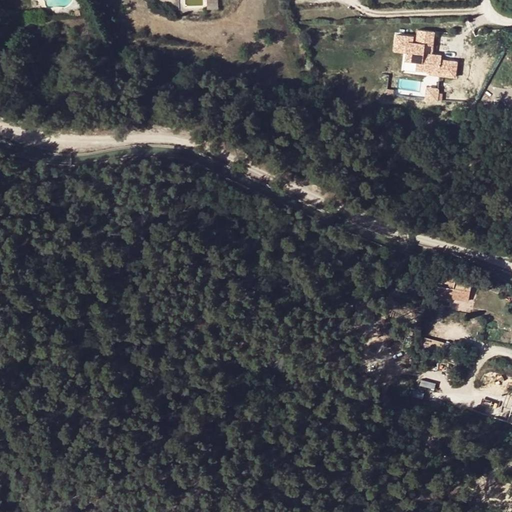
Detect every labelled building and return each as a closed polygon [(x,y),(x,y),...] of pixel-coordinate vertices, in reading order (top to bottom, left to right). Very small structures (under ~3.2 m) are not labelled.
[(218,1),(207,2),(207,10),(219,9),(218,1)] [(423,53),(424,44),(432,45),(434,31),(418,29),(417,42),(413,42),(414,36),(396,34),(394,50),(405,52),(405,55),(423,55),(423,53)] [(423,56),(423,55),(405,55),(404,60),(416,61),(415,69),(429,71),(430,63),(440,64),(439,75),(455,77),(457,61),(440,59),(441,55),(435,54),(428,54),(428,57),(423,56)] [(440,64),(430,63),(429,71),(429,74),(439,75),(440,64)] [(448,275),(439,275),(438,288),(447,288),(448,275)] [(455,289),(457,276),(448,275),(447,288),(455,289)] [(460,276),(457,276),(455,289),(447,288),(438,288),(437,297),(470,300),(472,277),(460,276)] [(460,324),(435,322),(434,334),(459,336),(460,324)]
